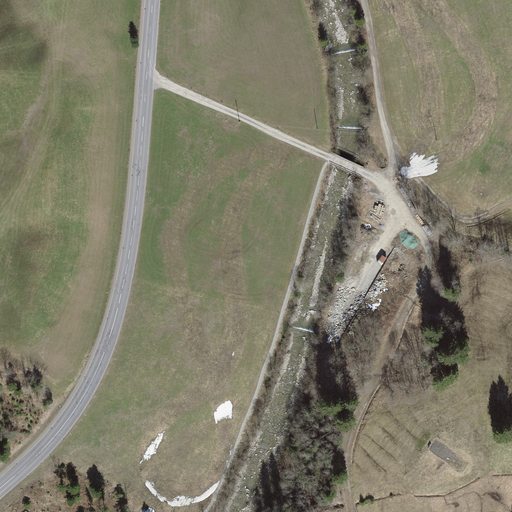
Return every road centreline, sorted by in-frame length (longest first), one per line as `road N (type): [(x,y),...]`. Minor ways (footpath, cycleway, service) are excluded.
road 1 (secondary): [(153,0),(132,235),(107,343),(72,414),(0,488)]
road 2 (track): [(148,71),(328,157)]
road 3 (track): [(363,0),(399,154),(381,183)]
